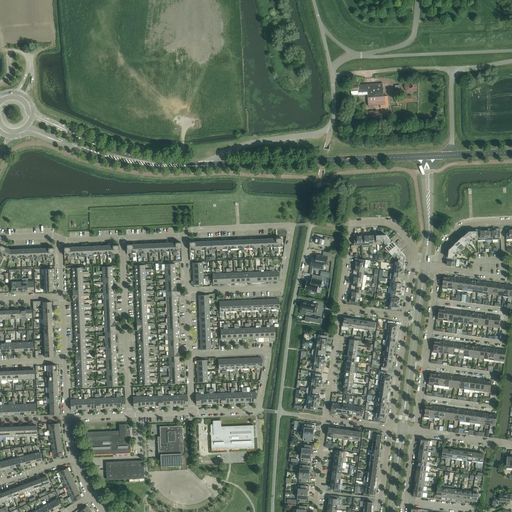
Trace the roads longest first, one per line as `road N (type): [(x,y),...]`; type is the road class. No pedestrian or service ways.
road 1 (unclassified): [(272,511),(290,321),(314,200)]
road 2 (tertiary): [(204,166),(419,157)]
road 3 (residential): [(191,412),(258,410),(269,350),(189,353)]
road 4 (unclassified): [(204,166),(227,151),(330,129),(330,70)]
road 5 (residential): [(429,333),(501,342),(507,308),(434,298)]
road 6 (residential): [(128,415),(122,238)]
road 7 (residential): [(420,397),(491,405),(495,374),(425,364)]
road 8 (residential): [(414,264),(408,238),(391,223),(351,223),(340,306)]
road 9 (tertiary): [(401,428),(424,265)]
road 10 (residential): [(186,290),(281,287),(293,225)]
road 11 (unclassified): [(361,56),(511,51)]
road 12 (tertiary): [(52,139),(125,164),(191,166)]
road 13 (tertiary): [(191,166),(131,155),(57,126)]
road 14 (unclassified): [(451,156),(452,77),(511,60)]
